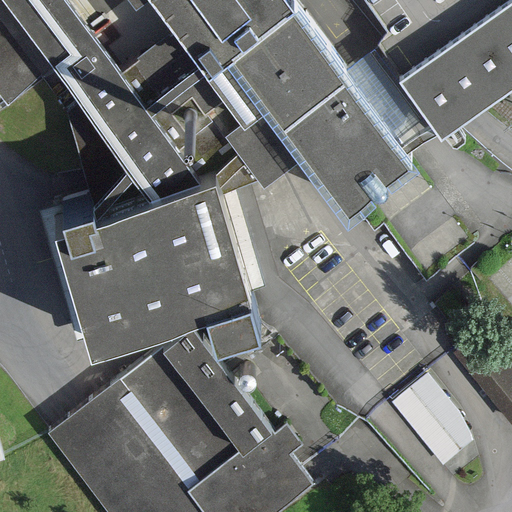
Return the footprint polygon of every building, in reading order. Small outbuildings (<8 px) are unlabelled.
[(0,0),(0,98),(37,72),(133,188),(214,165),(219,183),(261,170),(304,138),(233,42),(211,57),(179,15),(114,66),(64,0),(0,0)] [(211,57),(233,42),(289,0),(167,0),(179,15),(211,57)] [(291,0),(289,0),(233,42),(304,138),(347,195),(405,152),(402,149),(397,141),(291,0)] [(495,0),(367,0),(382,21),(370,30),(397,68),(495,0)] [(510,75),(511,73),(511,0),(495,0),(397,68),(431,117),(437,124),(438,126),(444,122),(450,117),(485,93),(510,75)] [(431,117),(397,141),(402,149),(437,124),(431,117)] [(219,183),(214,165),(133,188),(47,212),(80,330),(200,296),(208,324),(255,310),(219,183)] [(389,223),(409,251),(419,243),(432,260),(468,233),(435,189),(389,223)] [(105,511),(258,511),(302,480),(192,334),(51,439),(105,511)] [(456,355),(511,421),(511,368),(482,334),(456,355)] [(394,396),(444,463),(481,436),(431,369),(394,396)]
